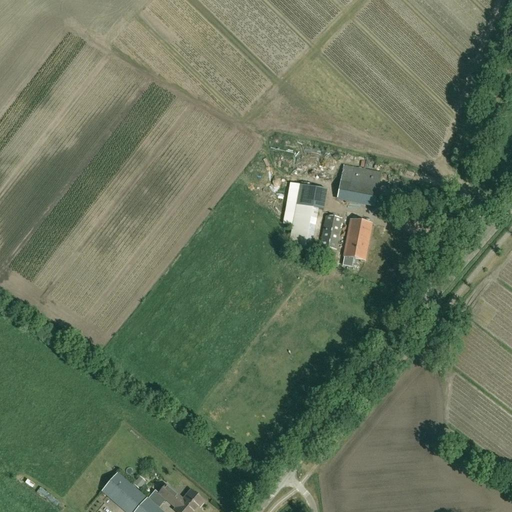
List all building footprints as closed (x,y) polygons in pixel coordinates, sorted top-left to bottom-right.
[(345,167),(339,200),(378,207),(383,174),(345,167)] [(326,190),(300,185),(289,246),(311,250),(318,211),(323,211),(326,190)] [(337,250),(342,219),(326,216),(320,247),(337,250)] [(364,261),(371,225),(351,221),(344,257),(364,261)] [(162,511),(159,509),(166,501),(172,506),(173,505),(180,498),(180,497),(166,485),(158,493),(155,490),(147,499),(117,473),(101,491),(124,511),(162,511)] [(180,498),(173,505),(176,508),(174,510),(175,511),(194,511),(203,502),(191,491),(183,500),(180,498)]
